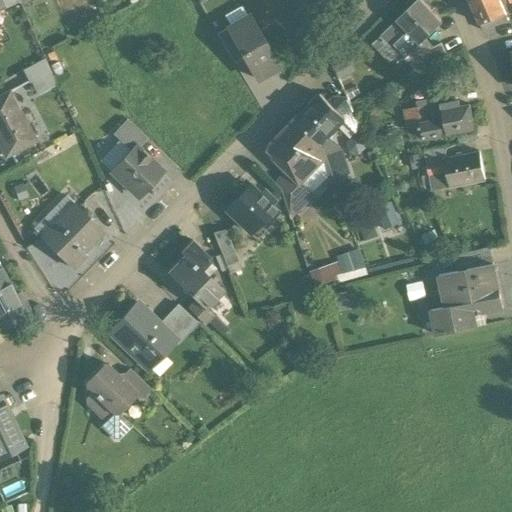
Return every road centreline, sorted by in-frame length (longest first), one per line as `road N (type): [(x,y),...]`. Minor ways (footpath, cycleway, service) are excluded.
road 1 (residential): [(65,332),(389,0)]
road 2 (residential): [(463,0),(492,80),(511,181)]
road 3 (residential): [(65,332),(39,504)]
road 4 (residential): [(0,221),(65,332)]
